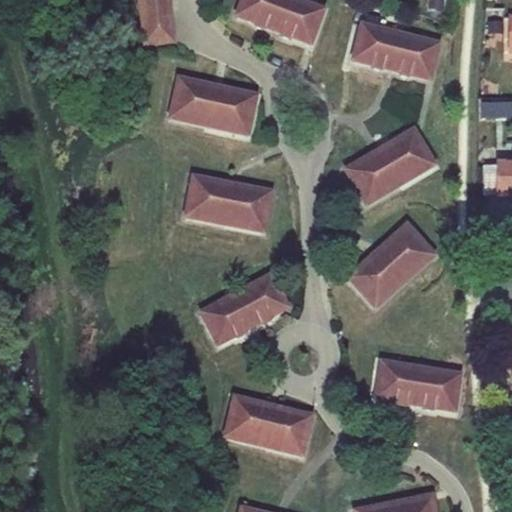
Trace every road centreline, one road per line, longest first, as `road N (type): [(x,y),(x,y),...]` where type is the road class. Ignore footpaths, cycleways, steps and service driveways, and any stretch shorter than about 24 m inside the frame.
road 1 (residential): [(322,394),(352,432),(445,473),(471,511)]
road 2 (residential): [(302,163),(318,209),(327,347)]
road 3 (residential): [(302,163),(328,145),(332,120),(322,97),(273,78)]
road 4 (residential): [(327,347),(315,338),(292,340),(275,364),(293,396),(322,394)]
